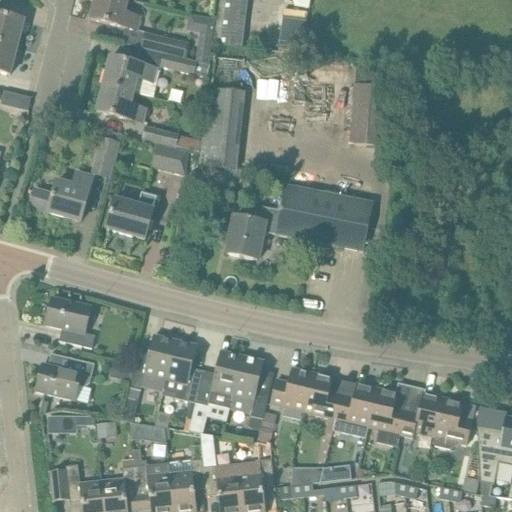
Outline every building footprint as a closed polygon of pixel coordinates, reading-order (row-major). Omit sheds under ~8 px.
[(122,0),(95,0),(90,21),(109,26),(136,33),(139,19),(125,15),(128,1),(122,0)] [(0,16),(0,45),(17,49),(24,22),(0,16)] [(190,16),(187,32),(200,35),(195,63),(209,67),(215,21),(190,16)] [(142,51),(165,56),(185,61),(189,46),(170,41),(146,35),(142,51)] [(0,74),(10,77),(17,49),(0,45),(0,74)] [(165,56),(161,69),(162,70),(193,77),(193,76),(206,80),(209,67),(195,63),(185,61),(165,56)] [(110,60),(103,87),(135,95),(154,100),(157,86),(153,85),(157,71),(138,67),(110,60)] [(357,86),(350,145),(381,148),(388,90),(389,75),(358,72),(357,86)] [(431,84),(428,105),(444,107),(446,83),(434,81),(431,84)] [(103,87),(96,114),(116,118),(144,126),(147,112),(132,109),(135,95),(103,87)] [(241,168),(241,90),(208,90),(208,168),(241,168)] [(18,97),(15,110),(28,114),(32,100),(18,97)] [(147,129),(143,142),(159,146),(175,150),(176,149),(200,155),(202,143),(179,138),(179,137),(147,129)] [(450,132),(448,141),(476,147),(478,137),(450,132)] [(102,140),(93,175),(108,179),(118,144),(102,140)] [(159,146),(152,171),(185,179),(189,153),(175,150),(159,146)] [(35,190),(29,209),(48,214),(48,215),(80,224),(85,205),(92,179),(90,179),(76,175),(73,188),(57,183),(53,195),(35,190)] [(185,184),(184,191),(197,192),(198,185),(185,184)] [(235,217),(226,256),(257,263),(263,234),(275,236),(275,237),(363,255),(367,236),(369,228),(374,203),(285,186),(280,211),(263,207),(260,222),(235,217)] [(111,212),(106,231),(145,242),(150,223),(157,199),(141,195),(138,207),(115,201),(111,212)] [(51,300),(45,327),(70,333),(67,345),(92,351),(95,338),(85,335),(91,309),(51,300)] [(133,368),(126,400),(138,403),(140,393),(141,390),(162,395),(173,343),(153,338),(146,368),(134,365),(133,367),(133,368)] [(173,343),(162,395),(163,395),(163,393),(176,396),(174,401),(195,406),(201,381),(189,378),(196,348),(173,343)] [(201,381),(195,406),(206,409),(207,405),(229,411),(241,359),(220,354),(215,376),(213,384),(201,381)] [(241,359),(229,411),(230,411),(229,412),(250,417),(249,419),(251,419),(262,422),(264,414),(268,397),(256,394),(261,373),(263,364),(241,359)] [(42,367),(36,394),(55,398),(74,403),(78,388),(84,389),(89,384),(91,380),(94,366),(70,360),(67,372),(42,367)] [(116,363),(113,375),(131,379),(133,368),(133,367),(116,363)] [(271,401),(270,407),(302,415),(312,375),(292,371),(288,385),(276,382),(271,401)] [(312,375),(302,415),(328,421),(326,432),(332,433),(340,397),(329,395),(333,380),(312,375)] [(340,397),(332,433),(365,441),(367,430),(376,391),(356,386),(353,400),(340,397)] [(376,391),(367,430),(379,433),(377,443),(376,445),(397,450),(399,438),(405,413),(394,410),(397,396),(396,395),(376,391)] [(405,413),(399,438),(412,441),(413,436),(434,441),(443,400),(423,396),(420,408),(408,405),(406,413),(405,413)] [(434,441),(432,445),(434,448),(450,452),(453,450),(454,448),(456,448),(458,448),(458,446),(466,448),(468,442),(472,422),(460,420),(463,405),(443,400),(434,441)] [(260,433),(258,443),(270,446),(273,437),(277,417),(264,414),(262,422),(260,432),(260,433)] [(48,418),(48,435),(77,436),(77,427),(93,427),(93,419),(48,418)] [(251,419),(248,429),(260,432),(262,422),(251,419)] [(502,433),(477,428),(480,484),(494,487),(498,465),(511,467),(511,419),(506,419),(505,419),(502,433)] [(191,423),(189,434),(200,436),(203,437),(205,426),(191,423)] [(116,424),(96,426),(98,440),(118,438),(116,424)] [(145,427),(130,425),(131,442),(142,441),(146,441),(145,427)] [(238,466),(237,466),(241,511),(264,511),(262,488),(274,487),(272,467),(271,462),(272,462),(271,447),(264,446),(262,446),(264,463),(259,464),(258,464),(238,466)] [(140,451),(133,452),(134,461),(133,461),(137,494),(149,493),(151,511),(173,511),(168,465),(147,468),(142,468),(140,451)] [(123,482),(102,484),(104,511),(126,511),(125,495),(137,494),(133,461),(123,462),(124,470),(122,471),(123,482)] [(215,461),(203,462),(205,487),(206,495),(218,493),(219,511),(241,511),(237,466),(216,468),(215,461)] [(190,464),(168,465),(173,511),(195,511),(193,488),(205,487),(203,462),(190,464)] [(66,473),(49,474),(52,503),(69,502),(81,500),(82,511),(104,511),(102,484),(79,487),(77,467),(65,469),(65,471),(66,473)] [(323,470),(319,485),(321,485),(341,482),(351,481),(349,468),(323,470)] [(358,471),(356,480),(364,480),(367,473),(358,471)] [(464,479),(461,493),(476,496),(479,483),(464,479)] [(494,487),(480,484),(481,496),(481,498),(483,498),(492,499),(494,487)] [(397,486),(394,498),(405,500),(408,488),(397,486)] [(310,488),(301,489),(302,500),(313,499),(312,488),(310,488)] [(356,488),(345,489),(346,501),(357,500),(356,488)] [(408,488),(405,500),(416,502),(418,490),(408,488)] [(301,489),(290,490),(291,501),(302,500),(301,489)] [(345,489),(334,490),(336,502),(346,501),(345,489)] [(440,490),(438,502),(449,504),(451,493),(440,490)] [(451,493),(449,504),(459,507),(462,495),(451,493)] [(483,498),(481,508),(494,510),(496,500),(492,499),(483,498)]
